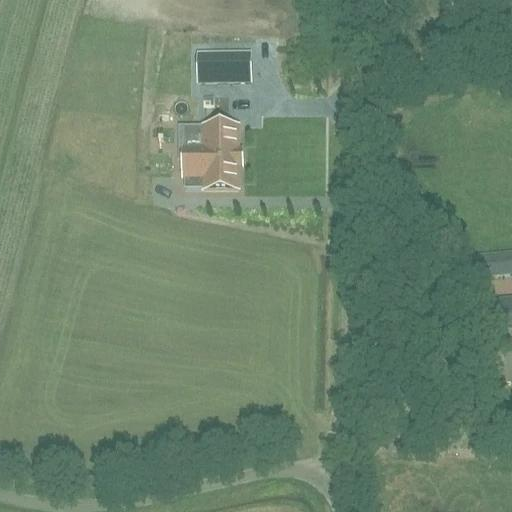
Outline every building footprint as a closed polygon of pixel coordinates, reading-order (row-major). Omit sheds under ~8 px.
[(316,50),(318,31),(302,29),(299,48),(316,50)] [(217,57),(217,86),(251,86),(251,57),(217,57)] [(209,109),(240,107),(240,98),(209,99),(209,109)] [(200,125),(241,125),(241,109),(200,109),(200,125)] [(179,151),(184,151),(184,180),(204,180),(204,192),(238,192),(238,169),(242,169),(242,153),(238,153),(238,130),(205,129),(179,129),(179,151)] [(460,281),(511,275),(511,253),(458,259),(460,281)] [(511,327),(511,300),(498,302),(500,328),(511,327)]
